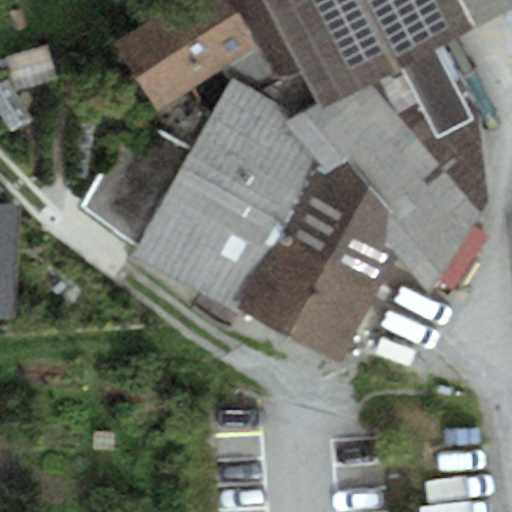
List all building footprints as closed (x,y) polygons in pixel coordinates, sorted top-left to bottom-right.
[(180,0),(115,39),(158,110),(223,72),(234,79),(284,113),(313,105),(260,0),(180,0)] [(511,0),(260,0),(313,105),(442,38),(511,4),(511,0)] [(313,105),(284,113),(315,160),(401,260),(428,292),(488,201),(476,116),(442,38),(313,105)] [(9,79),(0,84),(0,111),(12,130),(33,117),(9,79)] [(284,113),(234,79),(195,154),(126,114),(80,207),(140,250),(133,262),(233,308),(315,160),(284,113)] [(315,160),(233,308),(347,364),(401,260),(315,160)] [(0,313),(5,314),(12,206),(0,205),(0,313)]
